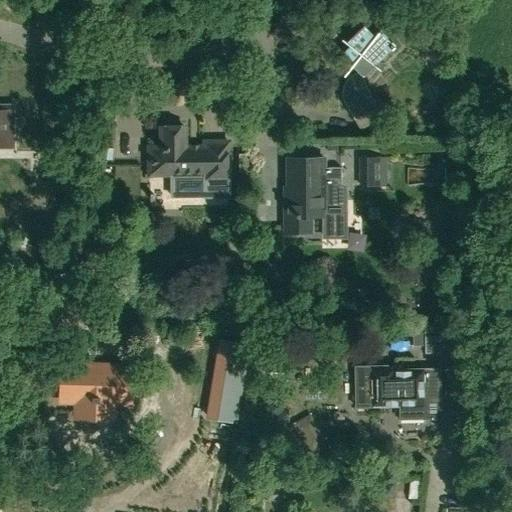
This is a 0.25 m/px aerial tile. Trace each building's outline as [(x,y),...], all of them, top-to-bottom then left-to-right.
[(374,37),(363,25),(345,43),(349,46),(343,52),(353,62),(351,66),(357,72),(354,74),(352,75),(349,77),(346,80),(345,81),(344,83),(343,85),(343,86),(342,87),(342,89),(342,91),(342,93),(342,95),(342,97),(343,99),(343,101),(344,103),(346,106),(354,120),(378,109),(362,77),(395,45),(379,29),(374,37)] [(12,139),(12,118),(3,118),(2,116),(2,106),(0,106),(0,145),(5,146),(12,139)] [(377,126),(374,127),(362,133),(364,138),(370,138),(378,137),(381,135),(377,126)] [(149,147),(149,169),(171,169),(171,177),(171,196),(206,196),(205,180),(228,180),(228,197),(228,179),(229,179),(229,141),(204,142),(205,144),(205,150),(185,150),(185,145),(185,127),(161,127),(161,147),(149,147)] [(369,184),(386,183),(386,156),(368,156),(369,184)] [(311,232),(311,216),(324,216),(324,230),(337,229),(337,185),(341,185),(341,167),(309,167),(309,187),(284,187),(284,216),(285,216),(285,232),(311,232)] [(103,257),(102,241),(86,241),(86,257),(103,257)] [(78,284),(78,274),(60,274),(60,284),(78,284)] [(425,353),(451,353),(450,331),(425,332),(425,353)] [(248,345),(220,341),(214,379),(242,383),(248,345)] [(130,403),(132,363),(61,361),(60,401),(75,402),(115,403),(130,403)] [(439,370),(395,370),(394,367),(356,367),(356,407),(400,406),(400,419),(424,418),(440,418),(439,397),(439,370)] [(0,476),(13,478),(21,413),(0,410),(0,476)] [(420,481),(409,480),(407,499),(419,499),(420,481)]
